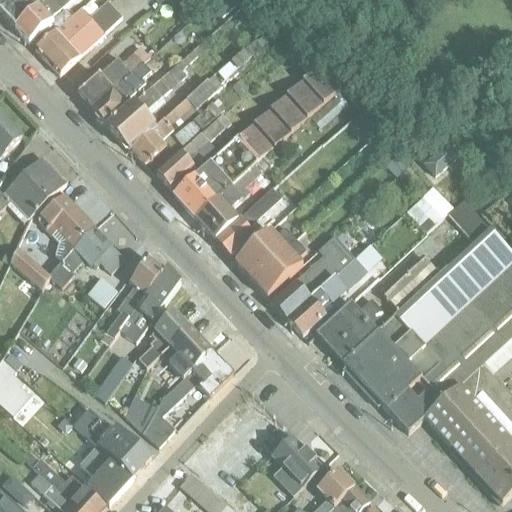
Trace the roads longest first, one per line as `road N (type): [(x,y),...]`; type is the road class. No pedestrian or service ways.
road 1 (residential): [(274,347),(0,63)]
road 2 (residential): [(446,511),(274,347)]
road 3 (residential): [(127,511),(274,347)]
